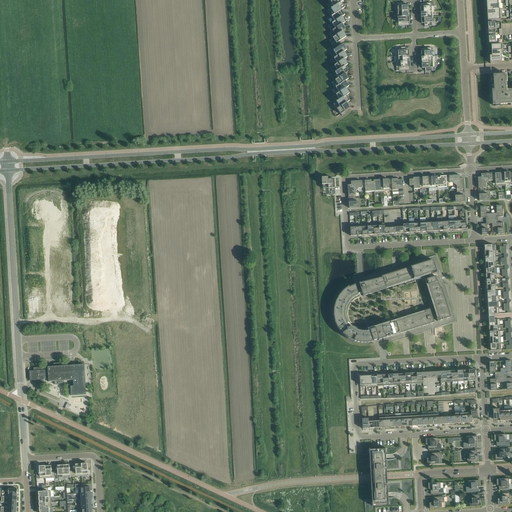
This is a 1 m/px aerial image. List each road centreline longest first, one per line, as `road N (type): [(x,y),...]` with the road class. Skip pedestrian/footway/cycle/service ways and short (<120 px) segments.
road 1 (tertiary): [(468,134),(7,161)]
road 2 (tertiary): [(7,170),(468,144)]
road 3 (residential): [(7,170),(24,459)]
road 4 (residential): [(416,434),(360,435),(355,365),(481,356)]
road 5 (residential): [(348,246),(344,178),(470,170)]
road 6 (residential): [(348,246),(474,241)]
road 7 (residential): [(24,459),(95,457),(100,511)]
